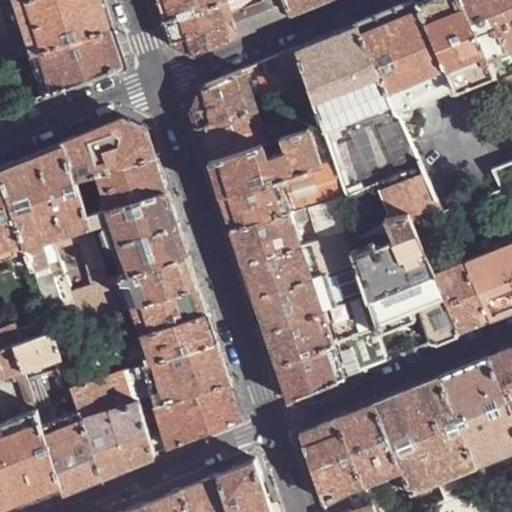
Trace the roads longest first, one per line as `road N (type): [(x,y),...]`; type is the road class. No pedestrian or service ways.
road 1 (tertiary): [(159,84),(275,428)]
road 2 (residential): [(275,428),(511,331)]
road 3 (residential): [(371,0),(159,84)]
road 4 (residential): [(69,511),(275,428)]
road 5 (residential): [(159,84),(0,148)]
